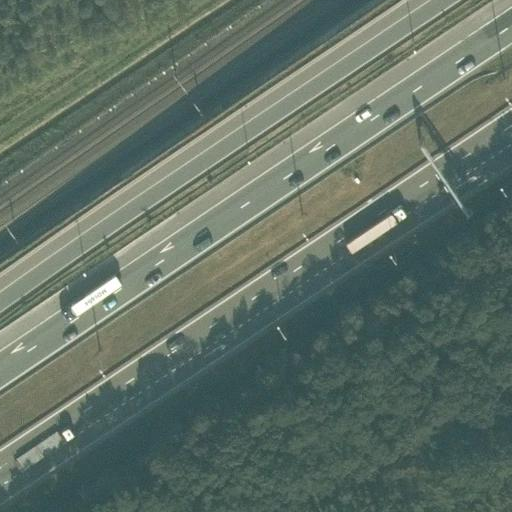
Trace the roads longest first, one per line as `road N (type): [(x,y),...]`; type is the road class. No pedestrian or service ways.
road 1 (motorway): [(511,23),(0,368)]
road 2 (motorway): [(0,467),(511,123)]
road 3 (motorway): [(442,0),(0,306)]
road 4 (track): [(198,0),(0,135)]
